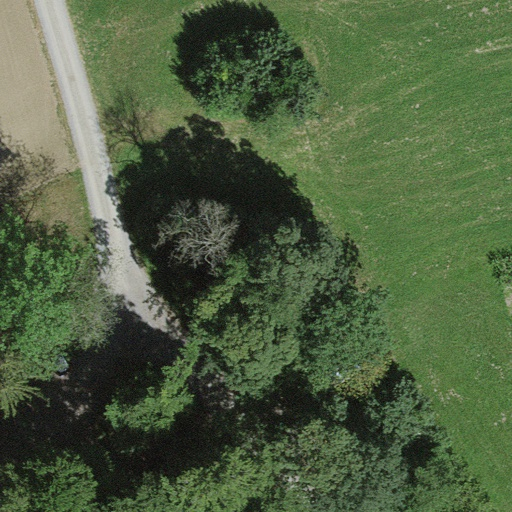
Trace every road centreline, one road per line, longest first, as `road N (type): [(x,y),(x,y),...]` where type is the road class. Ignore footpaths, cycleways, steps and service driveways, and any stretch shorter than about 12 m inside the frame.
road 1 (track): [(129,274),(307,511)]
road 2 (track): [(46,0),(129,274)]
road 3 (track): [(0,408),(129,274)]
